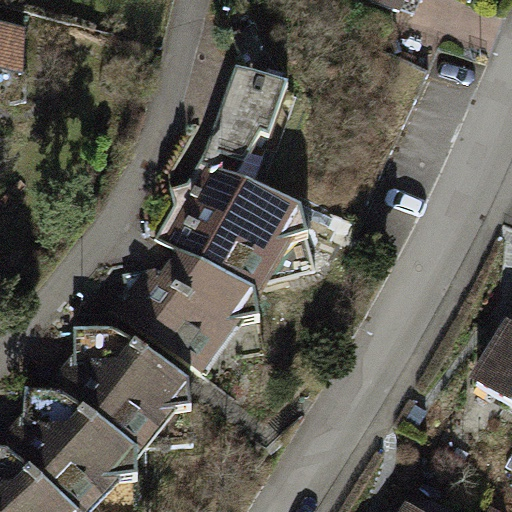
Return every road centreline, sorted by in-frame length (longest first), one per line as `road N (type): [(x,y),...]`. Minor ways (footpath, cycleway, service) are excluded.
road 1 (residential): [(511,110),(482,180),(295,511)]
road 2 (residential): [(0,358),(121,228),(167,117),(192,0)]
